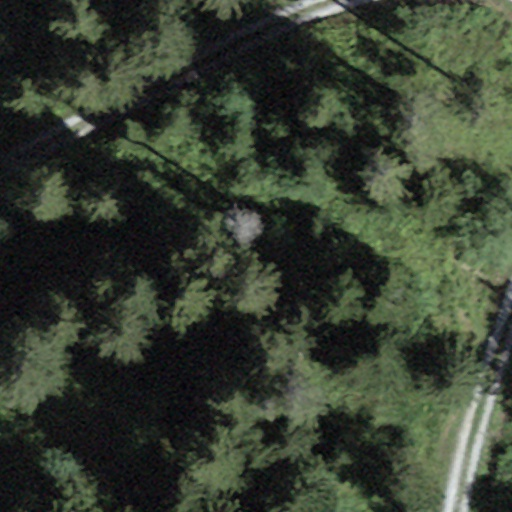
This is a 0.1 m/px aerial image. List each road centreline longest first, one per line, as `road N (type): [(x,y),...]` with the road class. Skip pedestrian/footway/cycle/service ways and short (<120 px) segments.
road 1 (track): [(0,169),(338,0)]
road 2 (track): [(511,313),(456,511)]
